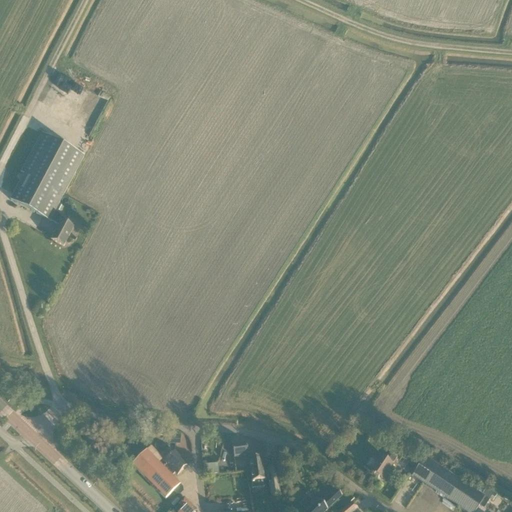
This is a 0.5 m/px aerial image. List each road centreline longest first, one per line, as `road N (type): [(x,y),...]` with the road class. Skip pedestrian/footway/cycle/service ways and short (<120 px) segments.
road 1 (track): [(511,52),(395,39),(300,0)]
road 2 (residential): [(388,511),(287,446),(194,429)]
road 3 (unclassified): [(61,409),(0,228)]
road 4 (track): [(4,159),(86,0)]
road 5 (residential): [(194,429),(61,409)]
